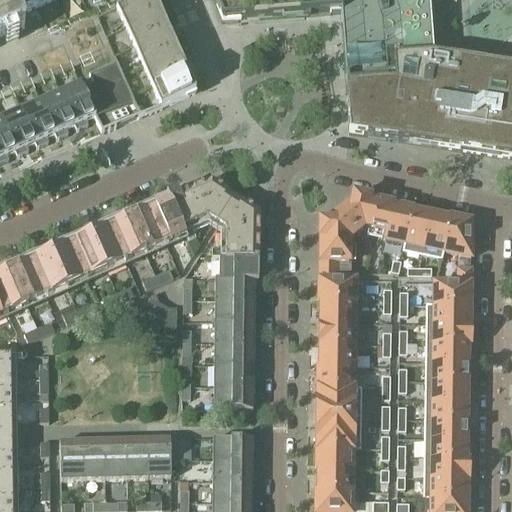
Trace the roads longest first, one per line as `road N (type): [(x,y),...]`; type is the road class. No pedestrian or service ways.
road 1 (residential): [(280,511),(287,182),(295,169),(313,163),(501,205)]
road 2 (residential): [(495,511),(501,205)]
road 3 (residential): [(0,239),(202,149)]
